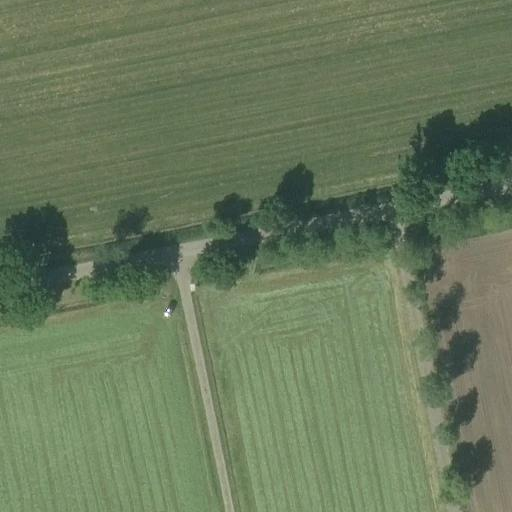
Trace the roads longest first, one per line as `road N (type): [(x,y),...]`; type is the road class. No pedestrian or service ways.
road 1 (unclassified): [(0,288),(511,189)]
road 2 (unknown): [(398,211),(455,511)]
